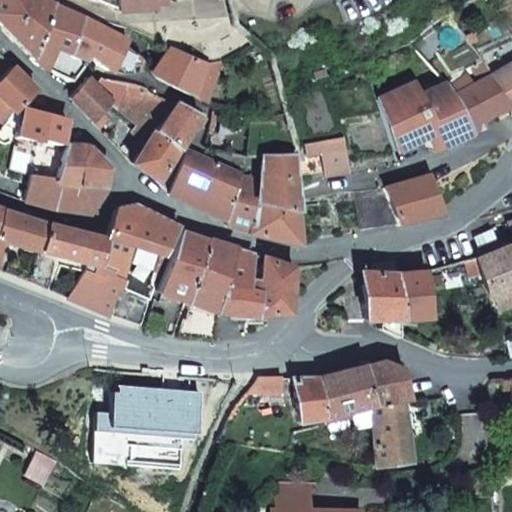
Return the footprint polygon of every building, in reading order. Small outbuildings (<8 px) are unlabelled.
[(0,0),(0,25),(7,33),(20,0),(0,0)] [(28,56),(51,2),(45,0),(20,0),(7,33),(28,56)] [(114,0),(115,5),(115,8),(152,9),(151,2),(166,1),(165,0),(114,0)] [(66,45),(81,16),(51,2),(28,56),(39,66),(68,81),(88,58),(66,45)] [(124,39),(81,16),(66,45),(88,58),(92,60),(105,69),(112,70),(121,72),(128,71),(137,70),(141,58),(121,45),(124,39)] [(170,46),(161,56),(152,68),(157,76),(193,93),(206,63),(170,46)] [(497,53),(482,61),(487,68),(490,73),(503,64),(497,53)] [(511,100),(511,59),(503,64),(490,73),(509,103),(511,100)] [(206,63),(193,93),(204,100),(220,60),(206,63)] [(487,68),(482,61),(478,64),(482,71),(487,68)] [(34,90),(12,66),(0,76),(0,98),(12,111),(34,90)] [(459,137),(484,127),(479,115),(509,103),(490,73),(487,68),(482,71),(477,74),(479,80),(470,84),(452,94),(446,85),(440,77),(400,94),(378,104),(399,146),(413,139),(424,134),(429,145),(421,149),(423,152),(426,157),(459,137)] [(446,85),(452,94),(470,84),(463,73),(446,85)] [(151,134),(175,103),(147,92),(145,88),(103,78),(97,84),(90,79),(86,80),(69,98),(96,126),(105,117),(98,110),(107,100),(136,122),(129,129),(143,140),(130,158),(128,161),(155,178),(172,150),(151,134)] [(176,101),(175,103),(151,134),(172,150),(187,127),(196,113),(197,112),(176,101)] [(60,142),(66,120),(22,107),(17,127),(10,126),(5,133),(60,145),(60,142)] [(196,113),(187,127),(195,130),(202,116),(196,113)] [(325,177),(345,174),(340,137),(313,141),(313,144),(303,146),(305,154),(321,152),(325,177)] [(76,142),(65,143),(55,177),(53,183),(103,185),(109,168),(87,145),(81,142),(76,142)] [(168,192),(224,218),(237,175),(187,151),(168,192)] [(259,157),(257,177),(254,200),(296,208),(292,155),(261,154),(259,157)] [(407,217),(438,209),(424,173),(415,177),(405,181),(396,184),(381,188),(395,221),(396,223),(407,220),(407,217)] [(28,174),(22,199),(50,208),(87,211),(101,194),(103,185),(53,183),(55,177),(28,174)] [(254,200),(257,177),(237,175),(224,218),(251,225),(254,200)] [(359,226),(395,221),(381,188),(353,192),(359,226)] [(251,225),(299,241),(296,208),(254,200),(251,225)] [(113,209),(104,235),(132,244),(148,248),(161,252),(177,225),(136,204),(132,203),(128,203),(123,203),(119,205),(117,206),(113,209)] [(0,209),(0,258),(8,241),(36,249),(43,223),(2,211),(0,209)] [(102,238),(43,223),(36,249),(27,281),(26,285),(44,292),(57,254),(94,265),(102,238)] [(143,326),(169,333),(182,299),(205,237),(180,229),(143,326)] [(493,229),(472,236),(481,255),(502,246),(493,229)] [(104,235),(102,238),(94,265),(114,271),(124,275),(132,244),(104,235)] [(187,301),(176,335),(211,340),(217,311),(230,245),(205,237),(182,299),(187,301)] [(480,273),(489,298),(511,288),(511,244),(511,242),(502,246),(481,255),(474,258),(480,273)] [(250,252),(230,245),(217,311),(249,313),(254,289),(244,286),(250,252)] [(143,259),(156,264),(161,252),(148,248),(143,259)] [(254,289),(249,313),(286,311),(290,265),(260,255),(254,289)] [(474,257),(462,261),(468,277),(480,273),(474,258),(474,257)] [(84,270),(64,300),(136,323),(150,287),(124,275),(114,271),(94,265),(92,272),(84,270)] [(423,271),(396,274),(359,272),(361,293),(343,295),(345,319),(363,319),(363,318),(381,319),(382,330),(387,332),(398,336),(398,321),(426,318),(423,271)] [(403,400),(408,399),(401,367),(382,360),(363,364),(372,405),(403,400)] [(363,364),(318,374),(324,417),(359,408),(360,414),(360,422),(371,420),(371,405),(372,405),(363,364)] [(150,388),(156,374),(139,372),(136,382),(150,388)] [(180,375),(156,374),(150,388),(143,406),(169,413),(176,392),(180,375)] [(324,417),(318,374),(289,376),(296,420),(324,417)] [(198,377),(180,375),(176,392),(194,394),(198,377)] [(281,396),(280,376),(255,377),(245,392),(281,396)] [(511,378),(503,379),(504,390),(510,390),(511,397),(511,396),(511,378)] [(403,400),(372,405),(371,405),(371,420),(373,464),(379,463),(409,459),(406,431),(403,402),(403,400)] [(403,402),(406,431),(415,431),(414,401),(403,402)] [(326,423),(360,414),(359,408),(324,417),(326,423)] [(489,474),(471,475),(472,496),(489,496),(489,474)] [(357,511),(358,511),(309,510),(309,485),(279,484),(278,509),(271,509),(270,511),(357,511)]
